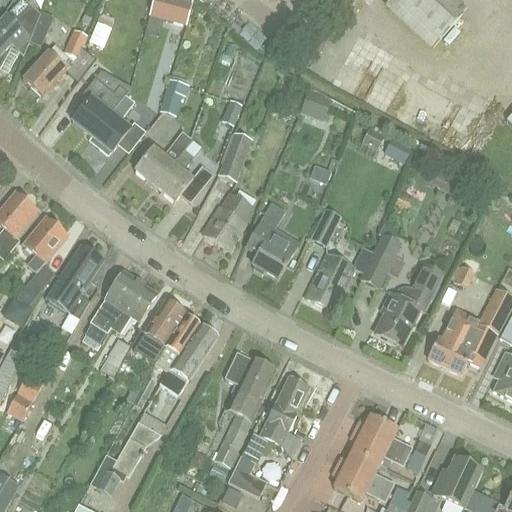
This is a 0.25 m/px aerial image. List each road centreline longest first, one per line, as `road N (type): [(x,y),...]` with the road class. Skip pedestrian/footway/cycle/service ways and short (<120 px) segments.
road 1 (residential): [(356,370),(161,260),(12,144)]
road 2 (residential): [(511,444),(356,370)]
road 3 (residential): [(280,511),(356,370)]
